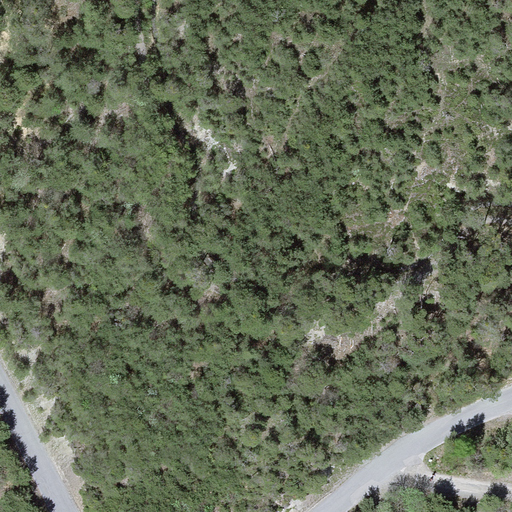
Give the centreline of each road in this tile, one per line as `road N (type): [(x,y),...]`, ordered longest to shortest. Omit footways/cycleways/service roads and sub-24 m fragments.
road 1 (unclassified): [(335,511),(511,398)]
road 2 (track): [(391,469),(448,493),(511,497)]
road 3 (unclassified): [(0,402),(58,511)]
